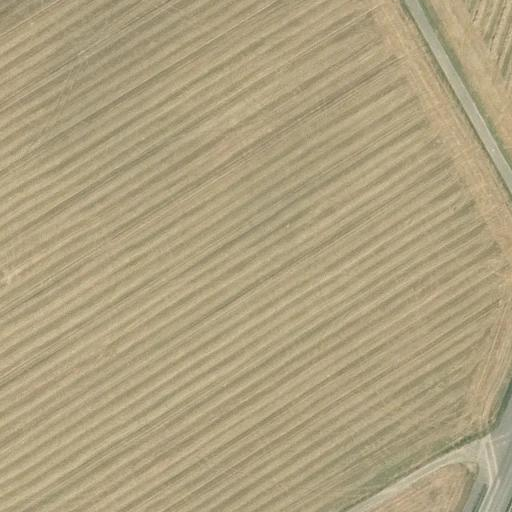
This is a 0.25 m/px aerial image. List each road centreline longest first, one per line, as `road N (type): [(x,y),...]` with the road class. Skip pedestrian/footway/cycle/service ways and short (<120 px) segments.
road 1 (track): [(412,0),(511,184)]
road 2 (track): [(355,511),(445,460),(493,448)]
